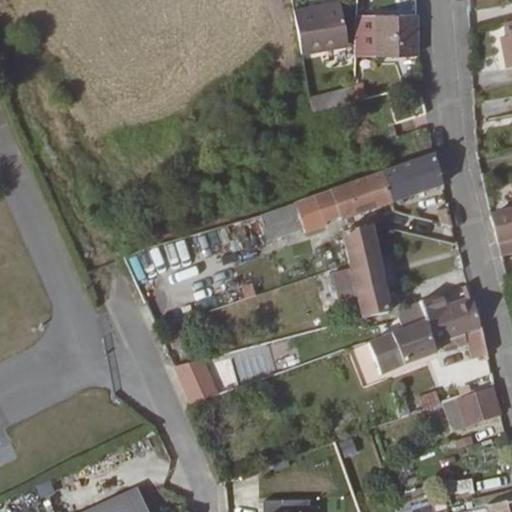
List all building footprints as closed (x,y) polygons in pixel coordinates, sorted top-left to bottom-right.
[(292,6),(298,53),(342,47),(336,1),(292,6)] [(354,14),(354,50),(371,50),(372,55),(412,56),(412,13),(354,14)] [(511,14),(501,17),(504,29),(508,60),(511,59),(511,14)] [(501,61),(508,60),(504,29),(497,30),(501,61)] [(351,88),(305,102),(307,115),(351,101),(351,88)] [(334,222),(436,181),(429,153),(325,189),(334,218),(334,222)] [(310,194),(316,207),(322,223),(334,218),(325,189),(310,194)] [(274,206),(278,218),(316,207),(310,194),(274,206)] [(511,205),(488,211),(496,242),(511,237),(511,205)] [(274,206),(252,213),(260,238),(282,231),(278,218),(274,206)] [(344,258),(357,318),(384,311),(380,285),(374,256),(370,233),(377,232),(377,229),(376,228),(337,229),(344,258)] [(498,251),(511,248),(511,237),(496,242),(498,251)] [(374,256),(380,285),(394,283),(388,254),(374,256)] [(432,354),(427,343),(439,339),(442,351),(459,345),(456,334),(459,333),(465,361),(482,357),(476,328),(465,299),(441,307),(436,292),(401,305),(409,326),(364,344),(376,376),(432,354)] [(180,319),(166,324),(173,347),(188,342),(180,319)] [(175,367),(185,406),(214,396),(201,358),(175,367)] [(464,396),(453,400),(461,428),(494,417),(486,388),(464,396)] [(417,398),(423,411),(442,403),(436,390),(417,398)] [(389,400),(396,421),(403,418),(396,398),(389,400)] [(147,511),(139,488),(76,511),(147,511)] [(317,493),(271,502),(273,511),(316,511),(315,509),(320,508),(317,493)] [(511,511),(511,494),(479,505),(461,511),(460,511),(511,511)]
